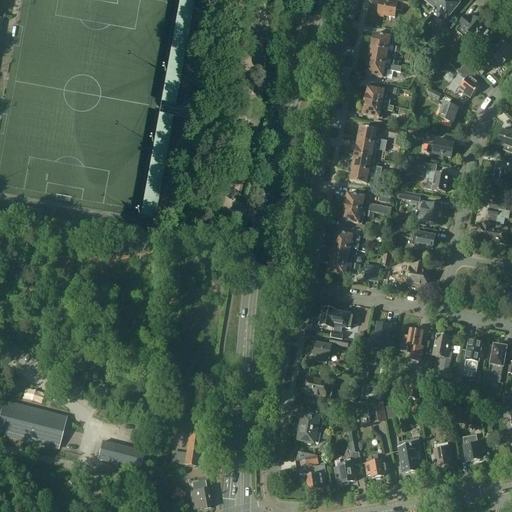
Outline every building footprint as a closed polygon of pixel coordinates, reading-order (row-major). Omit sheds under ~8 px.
[(395,19),(396,11),(402,12),(403,6),(404,1),(404,0),(403,0),(384,0),(384,2),(380,2),(377,15),(379,15),(379,17),(384,18),(384,17),(395,19)] [(436,11),(445,0),(427,0),(426,2),(422,7),(427,11),(431,6),(436,11)] [(454,0),(445,0),(436,11),(442,15),(438,20),(443,24),(446,19),(447,19),(459,5),(454,1),(454,0)] [(195,5),(180,2),(163,106),(177,108),(195,5)] [(479,23),(478,23),(473,19),(471,22),(466,17),(459,26),(460,27),(456,32),(455,33),(457,35),(458,33),(464,39),(466,37),(473,42),(474,41),(478,45),(488,33),(484,29),(484,28),(483,27),(484,27),(484,26),(484,25),(484,24),(483,23),(482,22),(481,22),(480,22),(479,23)] [(436,44),(442,37),(449,29),(444,25),(431,40),(436,44)] [(374,35),(371,49),(391,53),(393,53),(400,54),(401,49),(394,48),(392,48),(393,39),(391,39),(374,35)] [(447,42),(442,37),(436,44),(435,46),(440,50),(447,42)] [(483,59),(488,53),(493,57),(492,58),(493,59),(494,58),(501,64),(501,63),(503,64),(506,60),(505,59),(511,51),(511,50),(511,49),(511,48),(511,47),(510,46),(509,46),(508,46),(507,46),(506,47),(501,43),(495,50),(487,42),(477,54),(483,59)] [(389,61),(391,53),(371,49),(369,62),(397,68),(398,63),(389,61)] [(467,80),(464,84),(458,79),(450,90),(457,95),(460,91),(471,99),(480,87),(475,83),(476,81),(474,80),(479,75),(469,66),(452,59),(449,65),(454,68),(457,73),(459,75),(464,79),(464,78),(467,80)] [(396,73),(397,68),(369,62),(366,76),(383,79),(386,79),(387,71),(389,71),(396,73)] [(485,72),(475,62),(471,66),(482,76),(485,72)] [(388,102),(386,101),(387,93),(385,93),(385,92),(367,89),(365,103),(394,108),(395,103),(388,102)] [(441,96),(429,90),(426,95),(438,102),(441,96)] [(393,113),(394,108),(365,103),(362,116),(380,120),(380,119),(382,120),(384,111),(393,113)] [(453,125),(458,110),(444,105),(439,120),(453,125)] [(409,116),(402,115),(400,126),(407,128),(409,116)] [(174,119),(160,117),(142,220),(156,223),(174,119)] [(357,142),(377,146),(380,133),(377,132),(360,129),(357,142)] [(405,132),(390,129),(388,138),(395,140),(394,145),(400,147),(401,140),(404,140),(405,132)] [(425,132),(409,129),(408,135),(424,138),(425,132)] [(511,132),(510,134),(502,132),(498,145),(505,148),(503,151),(511,154),(511,132)] [(436,141),(434,147),(429,146),(427,153),(433,154),(433,155),(451,159),(451,158),(453,157),(454,153),(452,152),(454,146),(443,144),(443,142),(436,141)] [(375,159),(377,146),(357,142),(355,156),(375,159)] [(352,169),(372,173),(375,159),(355,156),(352,169)] [(426,167),(414,164),(413,171),(424,173),(426,167)] [(511,166),(498,164),(495,179),(510,182),(511,169),(511,166)] [(370,186),(372,173),(352,169),(350,183),(367,186),(370,186)] [(449,176),(435,174),(426,172),(425,179),(426,179),(424,190),(445,194),(449,176)] [(421,197),(399,192),(397,200),(420,204),(421,197)] [(345,209),(374,214),(390,217),(391,209),(366,204),(367,199),(365,199),(365,198),(347,195),(345,209)] [(500,207),(499,213),(492,245),(492,243),(507,246),(507,244),(509,245),(510,239),(509,238),(510,231),(502,230),(504,219),(509,220),(510,213),(506,212),(508,199),(502,198),(500,207)] [(427,206),(425,217),(419,216),(418,222),(439,226),(442,209),(427,206)] [(373,219),(374,214),(345,209),(342,222),(357,225),(356,231),(363,232),(364,226),(362,226),(364,218),(373,219)] [(486,244),(492,245),(499,213),(489,211),(488,216),(489,216),(487,226),(487,227),(480,226),(477,240),(478,241),(478,242),(480,242),(479,244),(485,245),(486,244)] [(406,228),(391,225),(389,231),(405,234),(406,228)] [(336,234),(333,248),(358,252),(361,239),(353,238),(353,237),(336,234)] [(418,235),(414,235),(412,247),(415,248),(432,251),(432,250),(434,250),(435,245),(433,244),(435,238),(418,235)] [(362,253),(358,252),(333,248),(331,261),(351,265),(352,256),(354,257),(361,258),(362,253)] [(331,261),(328,275),(346,278),(348,278),(350,270),(347,269),(348,264),(331,261)] [(413,269),(402,266),(400,274),(409,276),(407,284),(425,288),(425,285),(428,283),(429,280),(427,277),(428,274),(423,273),(424,268),(414,266),(413,269)] [(379,274),(365,272),(364,279),(371,280),(370,283),(378,284),(379,274)] [(511,294),(502,293),(500,299),(511,301),(511,294)] [(333,330),(334,328),(336,314),(336,313),(323,311),(323,313),(321,313),(320,317),(322,318),(320,328),(333,330)] [(338,315),(336,314),(334,328),(356,332),(359,318),(344,316),(343,314),(339,314),(338,315)] [(372,352),(385,355),(387,343),(388,343),(391,328),(375,324),(373,334),(370,333),(367,349),(373,350),(372,352)] [(423,350),(420,349),(423,334),(409,331),(408,338),(404,337),(402,345),(407,346),(406,347),(412,348),(410,362),(420,364),(423,350)] [(343,335),(332,333),(331,339),(342,341),(343,335)] [(438,374),(434,373),(432,383),(452,386),(453,377),(449,376),(450,370),(449,370),(450,360),(447,360),(449,345),(450,345),(451,341),(450,341),(450,339),(437,336),(433,358),(442,360),(441,368),(439,368),(438,374)] [(477,342),(476,344),(469,342),(464,372),(477,374),(482,345),(481,345),(481,343),(477,342)] [(313,362),(328,365),(329,361),(330,354),(339,356),(340,351),(331,349),(331,348),(316,345),(313,358),(314,358),(313,362)] [(501,379),(507,349),(500,348),(500,347),(496,346),(495,347),(494,347),(488,376),(501,379)] [(427,394),(432,363),(426,362),(420,392),(427,394)] [(325,399),(327,391),(333,392),(334,385),(328,384),(316,381),(315,379),(312,379),(310,380),(309,380),(306,395),(325,399)] [(406,398),(415,400),(418,385),(409,383),(406,398)] [(371,402),(381,403),(382,390),(373,389),(371,402)] [(503,406),(511,406),(511,397),(503,397),(503,406)] [(66,418),(4,402),(0,416),(0,434),(58,450),(66,418)] [(352,414),(354,407),(339,403),(337,410),(352,414)] [(375,405),(375,404),(355,403),(352,414),(353,416),(370,413),(369,407),(375,405)] [(382,404),(375,405),(369,407),(370,413),(372,424),(385,422),(382,404)] [(404,405),(386,408),(388,419),(406,415),(404,405)] [(449,412),(452,429),(462,427),(459,410),(449,412)] [(302,423),(301,429),(316,432),(317,429),(322,430),(324,422),(319,421),(319,419),(317,419),(316,417),(314,417),(312,418),(303,416),(303,418),(301,419),(300,421),(302,423)] [(316,434),(316,432),(301,429),(299,435),(297,436),(297,438),(298,440),(298,442),(307,444),(308,445),(310,446),(312,445),(318,446),(321,435),(316,434)] [(189,434),(188,441),(185,465),(198,467),(202,436),(189,434)] [(494,443),(493,435),(486,435),(487,444),(494,443)] [(478,446),(477,436),(463,439),(464,449),(467,463),(474,462),(475,463),(479,463),(480,461),(481,461),(480,454),(483,453),(485,451),(484,448),(482,447),(479,447),(479,446),(478,446)] [(417,473),(416,472),(424,471),(419,440),(398,444),(400,450),(399,450),(404,474),(411,473),(411,474),(417,473)] [(98,460),(139,471),(144,453),(102,443),(98,460)] [(357,444),(351,445),(355,467),(361,466),(357,444)] [(448,445),(441,446),(434,447),(436,455),(434,455),(435,460),(437,460),(438,468),(440,468),(440,470),(445,469),(445,467),(450,466),(449,457),(450,457),(449,450),(448,445)] [(378,456),(372,457),(373,464),(365,465),(367,477),(372,476),(372,480),(375,479),(376,480),(381,480),(381,478),(384,478),(384,474),(388,474),(386,465),(382,465),(381,462),(379,463),(378,456)] [(317,458),(306,459),(308,467),(318,465),(317,458)] [(339,469),(334,469),(337,485),(342,485),(343,485),(345,486),(348,485),(349,484),(355,483),(355,480),(357,479),(356,473),(354,474),(352,466),(351,461),(345,462),(346,467),(339,468),(339,469)] [(158,467),(144,473),(147,481),(161,475),(158,467)] [(305,484),(299,485),(300,490),(306,489),(306,492),(323,490),(322,483),(325,482),(324,476),(315,477),(314,472),(308,473),(309,478),(304,479),(305,484)] [(208,491),(191,493),(193,507),(194,507),(195,510),(201,509),(201,511),(211,509),(208,491)]
